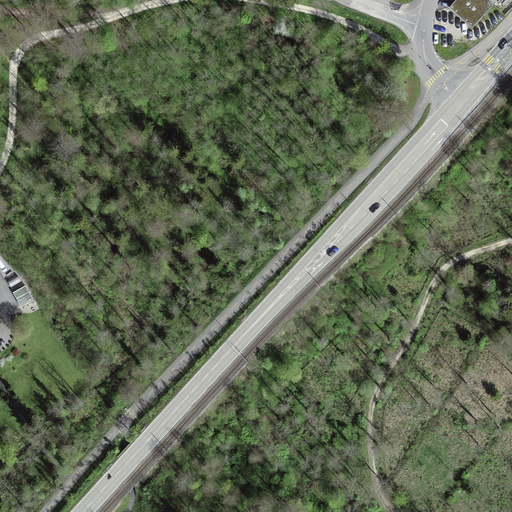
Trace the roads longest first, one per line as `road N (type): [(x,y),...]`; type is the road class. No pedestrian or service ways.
road 1 (primary): [(83,511),(458,106)]
road 2 (track): [(511,240),(442,269),(375,390),(370,463),(392,511)]
road 3 (track): [(0,170),(12,129),(14,67),(25,47),(174,0)]
road 4 (track): [(247,0),(341,21),(423,53)]
road 5 (track): [(0,9),(120,13)]
